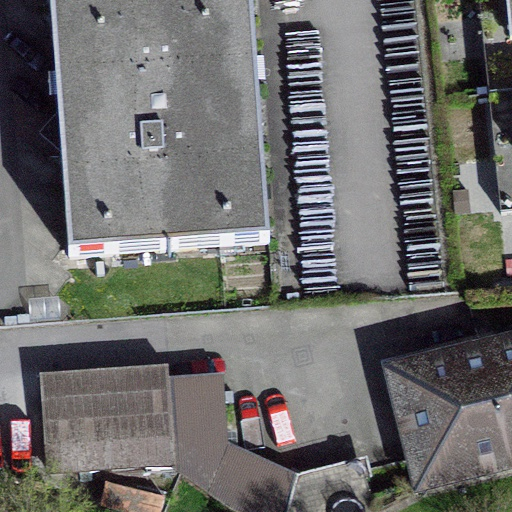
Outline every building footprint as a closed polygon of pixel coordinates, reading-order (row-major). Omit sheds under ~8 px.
[(54,0),(71,218),(270,202),(254,0),(54,0)] [(511,0),(480,0),(502,213),(511,211),(511,0)] [(511,332),(382,364),(416,506),(511,482),(511,332)] [(171,375),(170,368),(40,379),(48,487),(179,477),(171,375)] [(179,477),(248,511),(377,511),(365,457),(298,472),(229,441),(223,371),(171,375),(179,477)]
